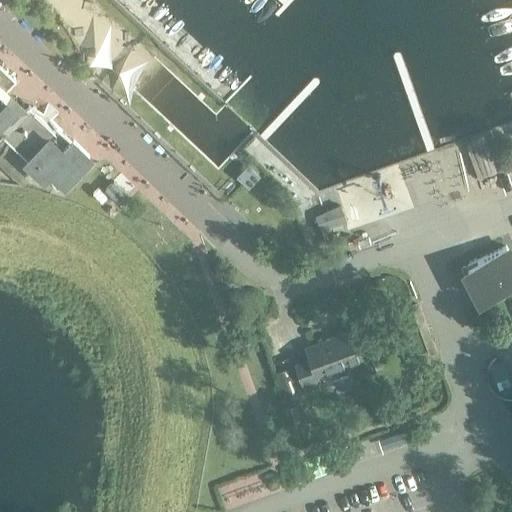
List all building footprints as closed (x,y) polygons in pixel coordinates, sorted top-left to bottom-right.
[(0,63),(0,168),(5,160),(0,157),(0,145),(5,138),(58,188),(88,156),(49,119),(45,122),(29,107),(20,116),(0,97),(0,78),(7,70),(0,63)] [(348,219),(342,203),(317,214),(323,228),(348,219)] [(511,255),(507,246),(458,273),(477,308),(511,288),(511,255)] [(361,354),(353,331),(306,348),(310,359),(296,365),(304,388),(320,383),(318,376),(348,365),(353,379),(376,370),(369,351),(361,354)] [(492,391),(506,386),(500,370),(486,374),(492,391)] [(288,406),(302,401),(297,386),(282,391),(288,406)]
